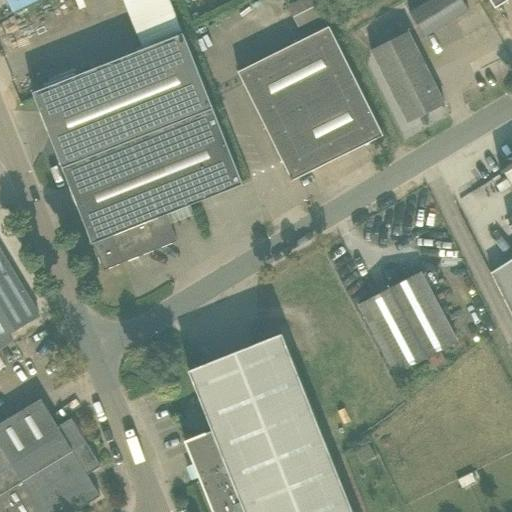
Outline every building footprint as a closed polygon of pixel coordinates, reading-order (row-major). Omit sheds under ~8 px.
[(40,0),(7,0),(14,13),(40,0)] [(183,33),(169,0),(123,0),(143,49),(33,92),(92,244),(93,244),(104,271),(177,241),(167,215),(243,185),(183,33)] [(428,0),(410,11),(425,37),(469,10),(462,0),(428,0)] [(511,0),(490,0),(495,8),(508,0),(511,0)] [(238,72),(292,181),(383,136),(329,26),(238,72)] [(371,50),(408,123),(445,105),(408,31),(371,50)] [(511,183),(511,259),(491,273),(511,315),(511,163),(500,171),(501,173),(502,174),(505,172),(511,183)] [(0,350),(13,343),(8,335),(40,316),(0,249),(0,350)] [(396,375),(398,374),(403,382),(446,360),(442,352),(456,344),(420,272),(360,304),(396,375)] [(185,441),(200,480),(212,511),(352,511),(282,334),(189,371),(212,430),(185,441)] [(58,427),(41,399),(0,422),(0,437),(25,479),(86,442),(72,418),(58,427)] [(0,437),(0,493),(25,479),(0,437)] [(101,466),(86,442),(25,479),(45,511),(74,511),(100,496),(87,474),(101,466)] [(0,511),(45,511),(25,479),(0,493),(0,511)]
